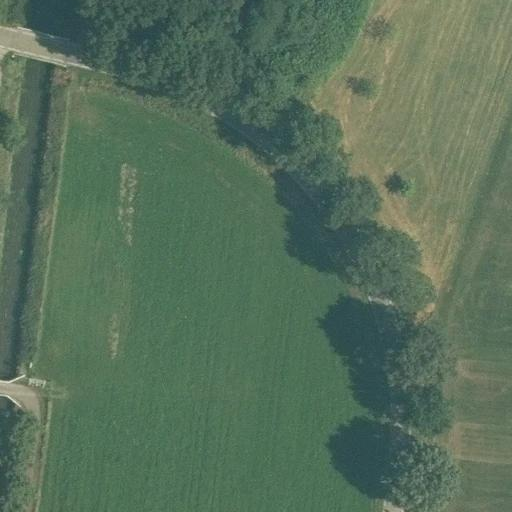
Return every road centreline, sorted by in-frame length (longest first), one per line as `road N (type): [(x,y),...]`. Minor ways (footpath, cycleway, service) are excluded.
road 1 (tertiary): [(392,511),(402,427),(380,299),(314,187),(264,136),(202,96),(134,69),(0,36)]
road 2 (unclassified): [(25,511),(36,406),(26,394),(0,391)]
